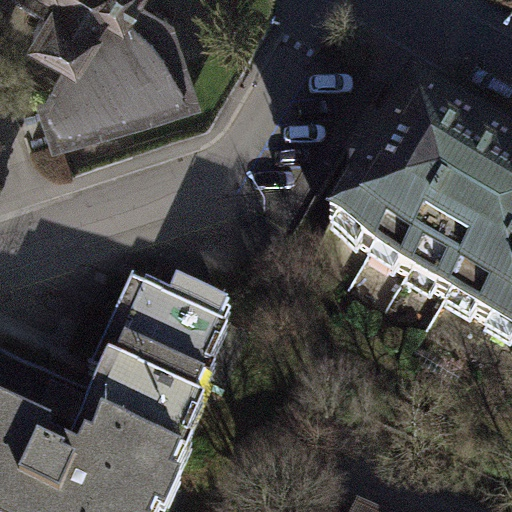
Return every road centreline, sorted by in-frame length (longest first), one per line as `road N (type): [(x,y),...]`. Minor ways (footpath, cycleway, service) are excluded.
road 1 (residential): [(0,244),(237,163),(334,0)]
road 2 (residential): [(511,82),(372,0)]
